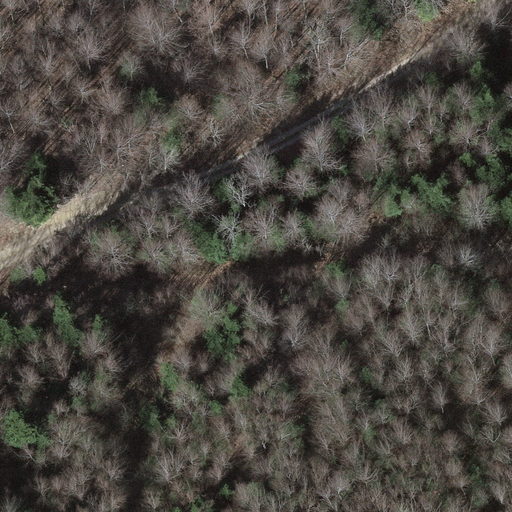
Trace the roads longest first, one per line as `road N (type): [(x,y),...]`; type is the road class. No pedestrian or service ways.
road 1 (track): [(0,262),(320,112),(499,0)]
road 2 (track): [(0,304),(83,282),(338,265),(511,236)]
